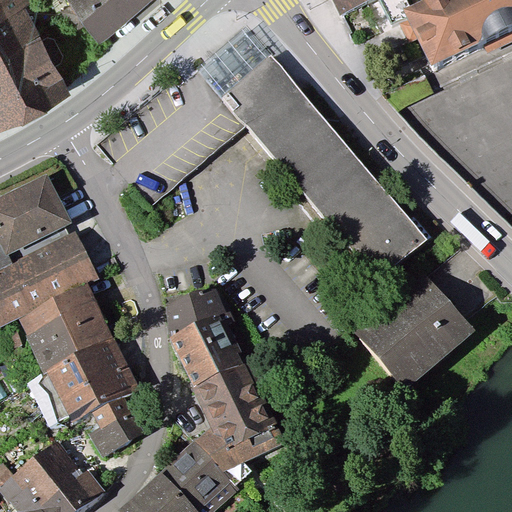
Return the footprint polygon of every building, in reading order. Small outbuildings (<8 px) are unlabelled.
[(0,0),(0,116),(4,124),(80,83),(35,0),(0,0)] [(148,0),(83,0),(108,35),(148,0)] [(331,0),(337,13),(363,0),(331,0)] [(511,0),(430,0),(390,18),(413,72),(511,28),(511,0)] [(256,27),(205,69),(387,285),(437,243),(256,27)] [(55,178),(0,205),(0,228),(1,230),(15,259),(79,226),(55,178)] [(1,230),(0,230),(0,274),(19,266),(15,259),(1,230)] [(19,266),(0,274),(0,336),(26,326),(52,376),(35,386),(58,433),(100,419),(150,394),(92,286),(103,282),(83,238),(19,266)] [(433,280),(363,337),(410,395),(481,338),(433,280)] [(176,311),(179,342),(232,318),(236,317),(223,289),(176,311)] [(232,318),(179,342),(220,431),(201,446),(240,491),(259,476),(252,467),(292,449),(232,318)] [(90,441),(105,464),(146,439),(127,407),(95,426),(100,434),(90,441)] [(10,480),(29,506),(20,511),(85,511),(103,499),(62,443),(10,480)] [(240,491),(201,446),(173,469),(125,511),(223,511),(243,495),(240,491)]
